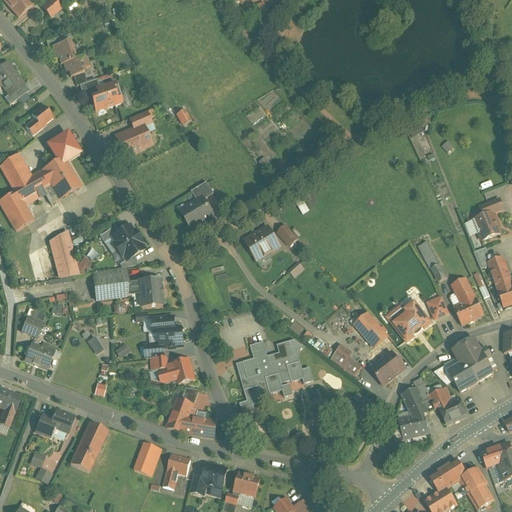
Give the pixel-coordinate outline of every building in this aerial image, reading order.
[(1,0),(19,19),(33,7),(26,0),(1,0)] [(54,0),(52,0),(42,9),(51,19),(62,9),(54,0)] [(59,39),(46,43),(49,50),(52,49),(52,48),(61,45),(59,39)] [(61,45),(52,48),(52,49),(55,59),(58,59),(61,67),(63,66),(76,61),(70,42),(61,45)] [(86,57),(76,61),(63,66),(65,72),(68,72),(71,79),(74,78),(84,75),(83,71),(90,69),(86,57)] [(18,80),(8,66),(0,72),(0,87),(2,86),(10,96),(4,100),(10,107),(26,95),(16,82),(18,80)] [(84,75),(74,78),(77,88),(80,87),(87,84),(84,75)] [(87,84),(80,87),(82,94),(84,94),(87,101),(91,100),(98,97),(96,90),(99,89),(97,81),(87,84)] [(99,89),(96,90),(98,97),(91,100),(96,114),(123,105),(115,83),(99,89)] [(43,107),(32,117),(35,121),(26,129),(33,138),(42,130),(42,129),(53,120),(48,113),(49,112),(45,107),(44,108),(43,107)] [(184,112),(177,116),(183,126),(190,122),(184,112)] [(146,113),(130,120),(134,131),(143,127),(143,128),(151,125),(146,113)] [(134,131),(116,139),(125,158),(149,148),(145,138),(147,137),(143,128),(143,127),(134,131)] [(67,135),(48,147),(58,163),(61,167),(66,164),(80,156),(67,135)] [(14,158),(1,168),(1,169),(0,169),(0,192),(5,200),(0,202),(0,205),(16,233),(33,223),(22,203),(44,191),(52,206),(81,189),(66,164),(61,167),(58,163),(34,177),(28,181),(23,172),(14,158)] [(34,177),(29,168),(23,172),(28,181),(34,177)] [(207,183),(191,193),(197,203),(202,200),(204,202),(214,196),(207,183)] [(197,203),(181,212),(192,231),(213,218),(204,202),(202,200),(197,203)] [(499,201),(480,209),(484,218),(492,215),(493,216),(504,211),(499,201)] [(484,218),(474,222),(482,243),(500,235),(493,216),(492,215),(484,218)] [(119,234),(112,238),(112,239),(115,244),(113,245),(117,252),(138,238),(134,232),(133,232),(130,227),(119,234)] [(115,228),(100,238),(104,244),(112,239),(112,238),(119,234),(115,228)] [(298,241),(286,228),(278,235),(290,248),(298,241)] [(268,229),(245,243),(249,249),(248,251),(251,256),(253,257),(257,263),(280,249),(268,229)] [(67,235),(51,244),(60,280),(78,277),(78,276),(67,235)] [(138,238),(117,252),(121,259),(124,257),(127,262),(127,263),(134,258),(145,251),(142,246),(143,245),(138,238)] [(447,280),(427,244),(419,248),(439,284),(447,280)] [(487,250),(474,254),(477,262),(489,258),(487,250)] [(134,258),(127,263),(127,262),(120,266),(122,270),(126,269),(139,267),(140,267),(134,258)] [(489,258),(477,262),(481,271),(489,268),(488,265),(491,263),(489,258)] [(511,284),(503,259),(491,263),(488,265),(489,268),(504,310),(505,312),(511,309),(511,308),(511,307),(511,284)] [(303,266),(292,274),(295,279),(307,272),(303,266)] [(122,270),(93,275),(97,303),(130,298),(129,295),(139,294),(138,284),(128,285),(126,269),(122,270)] [(466,281),(452,287),(459,301),(473,295),(466,281)] [(160,282),(138,284),(139,294),(141,309),(162,307),(160,282)] [(473,295),(459,301),(461,307),(454,310),(462,328),(484,317),(476,300),(475,300),(473,295)] [(442,299),(428,305),(435,322),(449,315),(442,299)] [(414,304),(404,312),(407,315),(392,326),(407,344),(413,339),(414,334),(420,330),(425,330),(431,325),(414,304)] [(148,315),(135,316),(136,324),(143,323),(143,322),(148,321),(148,315)] [(389,338),(369,315),(355,327),(375,350),(389,338)] [(43,325),(27,319),(22,333),(37,340),(43,325)] [(174,319),(151,321),(152,334),(159,333),(160,345),(160,350),(163,350),(183,348),(182,330),(175,331),(174,319)] [(103,352),(95,340),(89,344),(97,356),(103,352)] [(474,341),(453,353),(460,364),(458,365),(459,367),(448,374),(460,395),(494,375),(480,352),(474,341)] [(264,344),(251,348),(254,361),(237,366),(248,403),(240,406),(243,417),(255,414),(253,407),(262,404),(260,398),(270,395),(270,396),(283,392),(285,399),(293,397),(290,386),(282,388),(281,385),(291,382),(292,384),(303,381),(304,386),(314,383),(310,370),(303,372),(298,357),(295,358),(290,343),(277,347),(280,355),(268,359),(264,344)] [(160,345),(145,347),(146,361),(151,360),(164,359),(163,350),(160,350),(160,345)] [(55,355),(31,346),(25,363),(48,372),(55,355)] [(121,360),(132,354),(128,346),(117,352),(121,360)] [(362,369),(338,352),(332,360),(356,378),(362,369)] [(384,365),(375,372),(385,386),(409,367),(398,354),(384,365)] [(376,356),(367,363),(375,372),(384,365),(376,356)] [(164,359),(151,360),(152,372),(167,370),(167,359),(164,359)] [(189,361),(170,367),(171,372),(159,375),(162,384),(165,384),(177,381),(178,386),(195,381),(189,361)] [(421,381),(414,384),(417,390),(425,387),(421,381)] [(107,387),(98,385),(95,396),(104,398),(107,387)] [(452,404),(446,390),(430,397),(425,387),(417,390),(429,415),(439,410),(447,427),(467,418),(459,401),(452,404)] [(21,398),(0,390),(0,409),(5,411),(15,415),(21,398)] [(200,392),(186,390),(181,403),(194,408),(200,392)] [(417,390),(403,396),(402,399),(412,419),(424,416),(424,417),(429,415),(417,390)] [(181,403),(177,402),(167,429),(183,435),(213,440),(216,424),(196,420),(198,413),(192,411),(194,408),(181,403)] [(15,415),(5,411),(0,423),(0,426),(9,430),(15,415)] [(65,416),(56,413),(53,421),(50,429),(53,430),(68,435),(75,419),(66,415),(65,416)] [(412,419),(399,422),(401,431),(404,442),(429,435),(424,417),(424,416),(412,419)] [(42,418),(36,434),(50,439),(53,430),(50,429),(53,421),(42,418)] [(108,433),(90,424),(81,443),(100,451),(108,433)] [(401,431),(393,434),(395,444),(404,442),(401,431)] [(100,451),(81,443),(70,466),(89,474),(100,451)] [(162,451),(145,445),(134,472),(152,478),(162,451)] [(511,453),(509,445),(482,455),(487,471),(492,469),(511,461),(511,453)] [(37,452),(32,465),(43,470),(48,457),(37,452)] [(191,462),(171,457),(167,472),(178,475),(187,477),(191,462)] [(457,461),(429,478),(439,495),(447,491),(452,488),(455,494),(464,489),(460,483),(468,478),(467,477),(457,461)] [(511,461),(492,469),(498,486),(511,480),(511,461)] [(227,471),(207,466),(203,480),(202,485),(206,486),(212,488),(222,490),(227,471)] [(478,470),(467,477),(468,478),(460,483),(464,489),(478,511),(494,502),(485,487),(487,485),(478,470)] [(52,477),(41,471),(36,480),(47,486),(52,477)] [(178,475),(167,472),(163,488),(174,491),(178,475)] [(261,480),(239,475),(233,496),(240,498),(240,496),(256,500),(261,480)] [(203,480),(194,477),(190,494),(204,497),(206,486),(202,485),(203,480)] [(222,490),(212,488),(210,496),(220,498),(222,490)] [(439,495),(425,504),(429,511),(449,511),(457,507),(447,491),(439,495)] [(233,496),(228,495),(223,511),(235,511),(240,498),(233,496)] [(295,511),(286,500),(274,510),(275,511),(295,511)]
